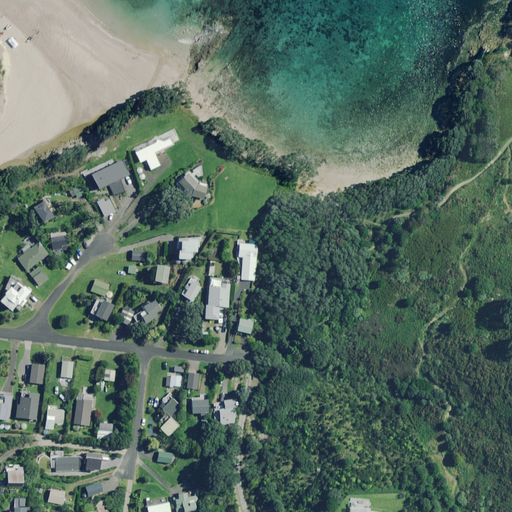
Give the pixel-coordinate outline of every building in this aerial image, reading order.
[(171,145),(168,137),(159,142),(135,153),(139,163),(146,160),(151,170),(160,166),(154,153),(171,145)] [(90,172),(98,188),(107,184),(113,196),(122,191),(116,178),(127,172),(120,158),(90,172)] [(203,200),(207,187),(196,182),(187,174),(178,182),(185,190),(183,192),(188,198),(190,196),(203,200)] [(69,191),(71,197),(76,196),(77,198),(84,196),(81,187),(69,191)] [(69,198),(68,191),(61,193),(62,199),(69,198)] [(115,212),(106,193),(95,198),(104,217),(115,212)] [(52,218),(49,213),(54,211),(47,197),(32,205),(41,224),(52,218)] [(68,246),(66,235),(50,238),(52,251),(62,250),(61,247),(68,246)] [(192,253),(197,253),(197,248),(198,248),(198,241),(197,241),(197,240),(186,240),(186,241),(180,241),(180,251),(178,251),(177,260),(190,260),(190,258),(191,258),(192,253)] [(249,241),(239,241),(238,257),(243,258),(241,280),(254,281),(257,245),(248,245),(249,241)] [(17,259),(26,271),(27,271),(36,264),(48,255),(38,242),(17,259)] [(146,252),(132,251),(132,261),(146,261),(146,252)] [(136,267),(128,266),(127,274),(135,274),(136,267)] [(170,268),(156,266),(154,282),(167,284),(170,268)] [(48,280),(39,268),(29,275),(38,287),(48,280)] [(198,281),(191,277),(181,296),(192,303),(203,284),(198,281)] [(109,285),(95,279),(90,291),(104,297),(109,285)] [(220,281),(208,280),(204,319),(217,321),(218,307),(227,308),(230,285),(220,284),(220,281)] [(29,291),(17,282),(11,290),(9,288),(0,299),(0,303),(11,311),(16,304),(21,308),(26,301),(23,299),(29,291)] [(113,307),(97,299),(90,314),(106,322),(113,307)] [(160,311),(154,301),(149,304),(148,303),(142,307),(144,311),(138,314),(145,325),(158,317),(156,314),(160,311)] [(134,312),(123,307),(117,322),(128,326),(134,312)] [(252,322),(239,319),(236,332),(249,335),(252,322)] [(73,363),(62,362),(61,377),(72,378),(73,363)] [(44,366),(31,365),(29,383),(42,385),(44,366)] [(115,371),(105,370),(104,381),(114,382),(115,371)] [(181,374),(168,374),(168,386),(180,387),(181,374)] [(199,375),(188,374),(187,389),(197,390),(199,375)] [(0,420),(8,421),(10,400),(11,400),(12,394),(0,392),(0,420)] [(38,395),(21,393),(20,398),(17,397),(15,418),(36,420),(38,395)] [(89,426),(91,401),(75,400),(73,425),(89,426)] [(180,408),(171,400),(162,410),(171,418),(180,408)] [(207,400),(191,400),(191,414),(207,414),(207,400)] [(56,407),(46,406),(44,430),(52,430),(53,424),(62,425),(63,411),(56,410),(56,407)] [(235,423),(233,408),(218,410),(220,425),(235,423)] [(178,426),(170,418),(159,429),(168,437),(178,426)] [(112,439),(113,427),(112,426),(97,426),(97,438),(112,439)] [(172,454),(158,453),(157,462),(171,464),(172,454)] [(82,472),(82,458),(55,458),(56,472),(82,472)] [(201,463),(197,461),(193,469),(197,471),(201,463)] [(22,484),(22,469),(16,469),(16,467),(7,467),(6,483),(22,484)] [(102,493),(99,483),(85,488),(88,498),(102,493)] [(64,493),(50,490),(48,503),(62,505),(64,493)] [(186,498),(185,494),(177,496),(177,498),(173,499),(175,511),(195,511),(194,504),(196,504),(194,496),(186,498)] [(169,511),(168,503),(147,508),(147,511),(169,511)]
